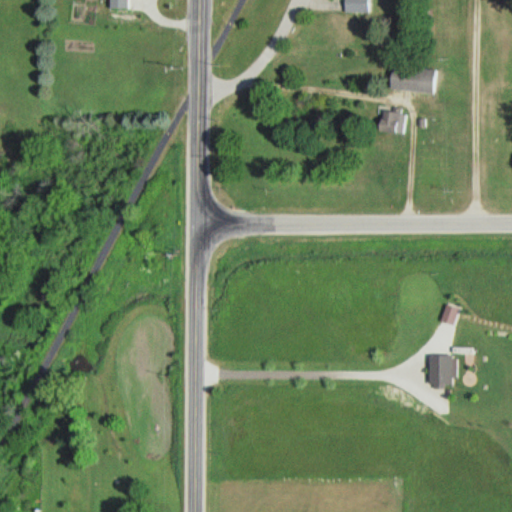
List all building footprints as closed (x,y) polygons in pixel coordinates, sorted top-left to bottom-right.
[(106,0),(107,9),(129,9),(128,0),(106,0)] [(342,0),(342,14),(369,14),(368,0),(342,0)] [(435,70),(388,67),(386,91),(434,94),(435,70)] [(403,113),(375,113),(375,133),(403,134),(403,113)] [(427,355),(427,385),(450,385),(450,355),(427,355)]
